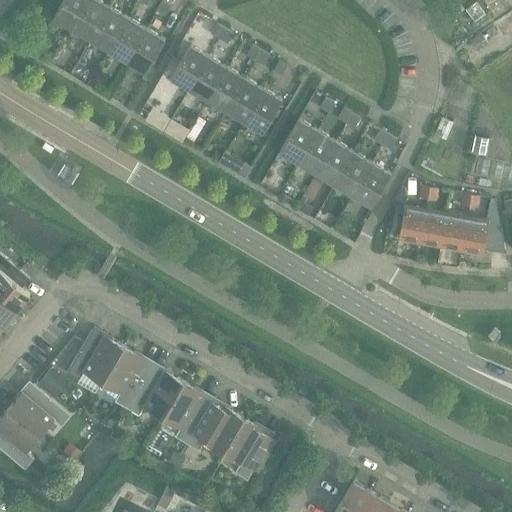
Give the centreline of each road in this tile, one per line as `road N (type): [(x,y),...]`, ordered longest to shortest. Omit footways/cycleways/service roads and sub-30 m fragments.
road 1 (residential): [(331,435),(76,284),(0,368)]
road 2 (tertiary): [(337,293),(0,93)]
road 3 (residential): [(354,265),(409,148),(425,93),(419,18),(401,0)]
road 4 (tertiary): [(502,389),(337,293)]
road 5 (residential): [(354,265),(437,298),(511,305)]
road 6 (residential): [(465,511),(331,435)]
